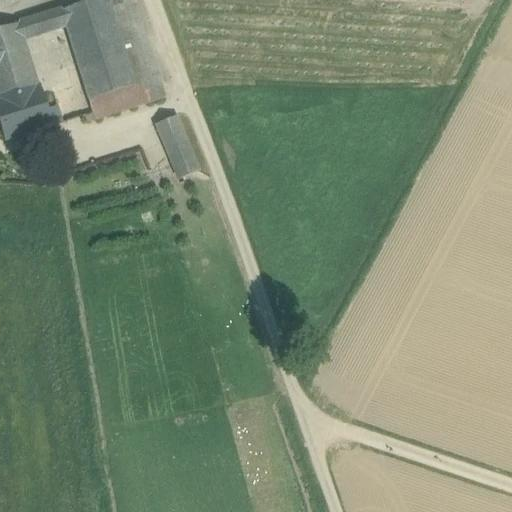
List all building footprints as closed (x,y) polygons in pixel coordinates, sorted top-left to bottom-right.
[(107,0),(98,0),(60,13),(65,27),(89,102),(134,87),(107,0)] [(132,0),(107,0),(134,87),(158,82),(132,0)] [(60,13),(19,25),(23,39),(65,27),(60,13)] [(0,82),(33,72),(23,39),(19,25),(0,31),(0,82)] [(0,99),(38,87),(33,72),(0,82),(0,99)] [(164,100),(158,82),(134,87),(89,102),(94,121),(164,100)] [(0,128),(4,143),(53,128),(47,109),(40,87),(38,87),(0,99),(0,128)] [(47,109),(53,128),(68,123),(61,105),(47,109)] [(200,173),(178,116),(155,127),(176,178),(200,173)]
